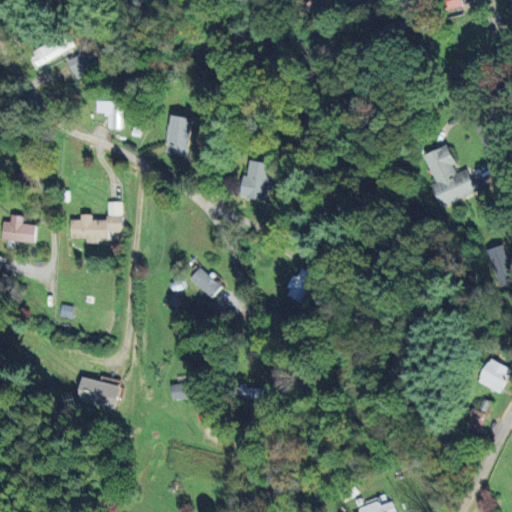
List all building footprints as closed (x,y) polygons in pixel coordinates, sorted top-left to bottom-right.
[(310,0),(304,4),(311,15),(328,4),(325,0),(310,0)] [(388,2),(386,0),(352,0),(350,1),(353,13),(388,2)] [(462,6),(460,0),(442,0),(445,10),(462,6)] [(71,48),(66,39),(48,48),(46,44),(29,53),(36,66),(71,48)] [(75,79),(92,72),(83,53),(66,61),(75,79)] [(96,114),(108,114),(107,129),(121,129),(121,101),(97,100),(96,114)] [(165,153),(186,156),(192,118),(171,115),(165,153)] [(426,155),(438,183),(434,185),(442,206),(478,191),(468,169),(459,173),(448,146),(426,155)] [(271,163),(250,160),(248,175),(244,175),(240,197),(265,201),(267,186),(276,187),(277,179),(269,178),(271,163)] [(120,201),(106,201),(106,220),(91,220),(91,214),(79,215),(79,219),(69,219),(69,238),(84,238),(84,243),(96,243),(96,238),(107,238),(107,231),(121,231),(120,201)] [(23,216),(10,215),(10,222),(2,221),(1,241),(34,242),(35,225),(23,224),(23,216)] [(488,249),(500,290),(511,286),(511,256),(507,258),(504,245),(488,249)] [(211,298),(221,285),(199,268),(189,280),(211,298)] [(284,295),(301,303),(315,275),(301,268),(297,276),(294,275),(284,295)] [(479,383),(501,393),(511,368),(489,358),(479,383)] [(120,387),(82,377),(76,400),(114,410),(120,387)] [(174,401),(199,397),(196,381),(171,385),(174,401)] [(262,387),(239,386),(238,398),(262,398),(262,387)] [(352,511),(396,511),(393,501),(380,505),(379,502),(352,511)]
